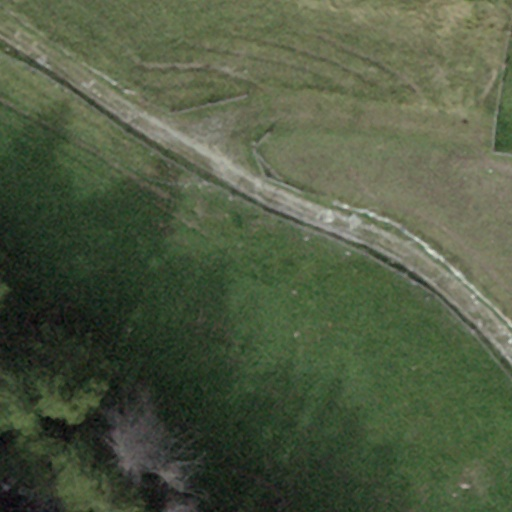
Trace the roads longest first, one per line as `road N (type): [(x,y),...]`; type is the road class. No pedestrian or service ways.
road 1 (track): [(511,346),(437,278),(187,150),(0,23)]
road 2 (track): [(187,150),(225,118),(264,110),(337,109),(511,134)]
